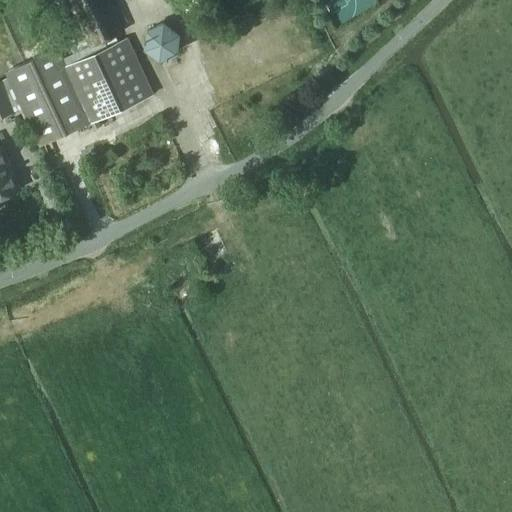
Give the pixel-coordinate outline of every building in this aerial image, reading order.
[(110,0),(69,0),(79,20),(62,28),(78,61),(66,67),(90,121),(108,112),(150,93),(125,37),(119,41),(116,34),(122,31),(121,30),(124,29),(110,0)] [(146,30),(144,48),(159,59),(176,52),(178,33),(163,22),(146,30)] [(9,78),(1,81),(11,109),(21,104),(9,78)] [(0,117),(13,112),(11,109),(1,81),(0,81),(0,117)] [(0,195),(17,189),(0,147),(0,195)]
